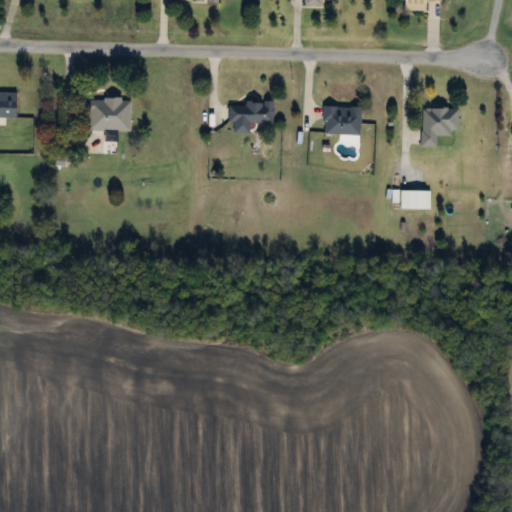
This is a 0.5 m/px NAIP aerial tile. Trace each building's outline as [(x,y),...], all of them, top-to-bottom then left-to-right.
[(423,0),(440,1),(440,0),(402,0),(402,9),(423,10),(423,0)] [(0,118),(14,118),(14,93),(0,92),(0,118)] [(128,131),(128,99),(88,99),(88,131),(128,131)] [(231,133),(247,134),(248,122),(271,124),(272,102),(243,101),(243,106),(227,106),(226,124),(231,124),(231,133)] [(358,107),(321,107),(321,135),(358,135),(358,107)] [(456,108),(420,108),(420,146),(434,146),(434,135),(456,135),(456,108)] [(428,190),(398,190),(398,209),(428,209),(428,190)]
